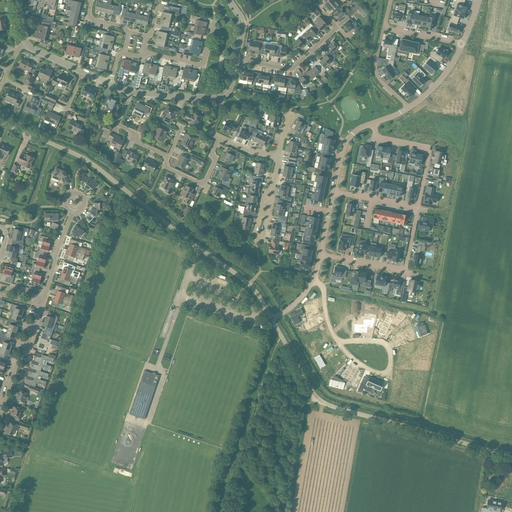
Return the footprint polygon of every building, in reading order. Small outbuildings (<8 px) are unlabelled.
[(49,0),(49,4),(48,9),(54,10),(56,0),(49,0)] [(64,5),(64,6),(80,9),(81,3),(68,0),(67,6),(64,5)] [(103,3),(101,12),(107,13),(109,0),(107,0),(107,1),(106,4),(103,3)] [(333,3),(330,0),(329,0),(324,5),(330,11),(332,9),(334,11),(340,6),(335,1),(333,3)] [(456,5),(454,10),(465,13),(467,8),(462,6),(463,2),(457,0),(456,0),(455,0),(455,2),(454,4),(456,5)] [(114,6),(112,14),(118,16),(121,3),(119,2),(118,7),(114,6)] [(357,4),(351,9),(354,12),(357,9),(360,7),(357,4)] [(393,13),(392,16),(392,20),(399,22),(400,16),(403,17),(405,6),(399,4),(398,11),(394,11),(393,13)] [(65,12),(78,15),(80,9),(64,6),(64,7),(66,8),(66,10),(57,8),(57,10),(65,12)] [(163,12),(161,19),(171,21),(173,15),(178,16),(180,9),(170,6),(168,13),(163,12)] [(125,13),(123,20),(130,21),(131,13),(127,12),(129,7),(127,7),(125,13)] [(320,13),(314,8),(311,10),(317,16),(320,13)] [(337,12),(334,15),(339,21),(343,18),(347,15),(346,14),(351,10),(349,8),(348,9),(347,8),(344,10),(343,8),(341,9),(337,12)] [(130,21),(135,23),(138,10),(136,9),(135,14),(131,13),(130,21)] [(450,19),(457,21),(458,17),(463,19),(465,13),(454,10),(451,19),(450,19)] [(69,19),(77,21),(78,15),(65,12),(62,11),(62,13),(65,14),(70,15),(69,19)] [(147,17),(143,16),(141,24),(147,26),(150,13),(148,12),(147,17)] [(196,20),(195,26),(206,29),(207,23),(199,21),(200,18),(201,18),(192,16),(191,19),(196,20)] [(320,30),(321,31),(327,26),(319,17),(316,20),(318,22),(315,25),(313,27),(318,32),(320,30)] [(167,27),(167,30),(180,33),(181,32),(179,31),(178,29),(174,29),(176,22),(171,21),(161,19),(159,26),(167,27)] [(353,23),(350,19),(343,26),(348,32),(353,28),(355,30),(360,26),(356,21),(353,23)] [(450,19),(446,30),(458,34),(460,27),(455,26),(457,21),(450,19)] [(37,32),(48,34),(50,28),(54,29),(56,22),(48,20),(47,24),(47,27),(39,25),(37,32)] [(188,32),(187,35),(195,37),(196,34),(204,36),(206,29),(195,26),(193,33),(188,32)] [(312,26),(306,32),(308,33),(312,38),(314,36),(315,37),(319,34),(318,32),(313,27),(312,26)] [(101,34),(100,41),(113,44),(114,37),(106,35),(107,32),(108,33),(108,32),(99,30),(99,34),(101,34)] [(180,33),(167,30),(166,33),(158,31),(156,38),(167,40),(169,34),(174,35),(173,36),(180,37),(180,33)] [(48,34),(37,32),(35,38),(43,40),(43,43),(42,43),(50,45),(51,42),(47,41),(48,34)] [(300,37),(307,45),(311,41),(310,39),(312,38),(308,33),(306,32),(300,37)] [(195,37),(187,35),(187,38),(192,39),(190,46),(201,48),(202,42),(194,40),(195,37)] [(298,39),(294,42),(296,45),(300,48),(302,46),(303,48),(307,45),(300,37),(300,36),(297,38),(298,39)] [(390,60),(394,61),(395,52),(397,47),(397,46),(392,45),(393,38),(386,37),(383,48),(389,49),(388,56),(391,56),(390,60)] [(66,54),(73,56),(75,45),(76,40),(67,38),(64,46),(65,46),(68,46),(66,54)] [(167,40),(156,38),(155,45),(163,47),(162,50),(161,49),(161,50),(176,53),(177,49),(176,49),(176,48),(172,47),(172,48),(166,47),(167,40)] [(331,43),(327,47),(331,51),(328,53),(332,57),(334,60),(339,56),(337,53),(339,51),(337,49),(340,46),(334,39),(331,42),(331,43)] [(400,47),(397,47),(395,52),(406,55),(409,41),(401,39),(400,47)] [(261,54),(263,41),(255,40),(255,43),(253,51),(256,51),(256,53),(261,54)] [(95,47),(94,50),(102,52),(103,49),(111,51),(113,44),(100,41),(99,41),(100,43),(99,45),(98,46),(98,47),(95,47)] [(263,41),(261,54),(266,55),(266,53),(269,54),(270,45),(271,43),(263,41)] [(409,41),(406,55),(407,55),(408,52),(419,54),(420,53),(421,50),(417,49),(418,47),(419,43),(417,43),(418,42),(413,41),(413,42),(412,42),(409,41)] [(82,46),(75,45),(73,56),(79,58),(81,50),(84,50),(84,51),(86,43),(83,42),(82,46)] [(246,42),(245,51),(250,52),(251,50),(253,51),(255,43),(250,42),(250,43),(246,42)] [(270,45),(269,54),(272,54),(271,56),(277,57),(279,45),(277,45),(275,46),(270,45)] [(282,46),(279,45),(277,57),(282,58),(282,56),(285,56),(286,48),(281,47),(282,46)] [(199,55),(201,48),(190,46),(189,52),(184,51),(183,55),(191,57),(191,56),(191,54),(199,55)] [(447,52),(448,50),(444,49),(443,50),(440,48),(437,52),(432,51),(429,56),(430,57),(437,61),(440,63),(443,58),(444,58),(448,52),(447,52)] [(94,60),(108,63),(109,57),(102,55),(102,52),(94,50),(92,49),(92,51),(92,53),(99,54),(98,57),(95,56),(94,57),(94,60)] [(323,59),(328,65),(332,62),(334,64),(336,62),(327,52),(323,56),(325,57),(323,59)] [(422,67),(432,75),(435,70),(438,67),(437,67),(434,64),(436,61),(429,56),(427,59),(428,60),(423,67),(422,67)] [(30,62),(23,59),(19,68),(29,72),(23,84),(26,85),(27,85),(28,85),(35,70),(32,68),(34,63),(30,61),(30,62)] [(92,59),(90,66),(90,69),(101,72),(101,69),(106,70),(108,63),(94,60),(92,59)] [(328,65),(323,59),(321,61),(319,59),(315,63),(324,72),(326,71),(326,70),(325,68),(328,65)] [(120,64),(117,77),(122,78),(123,74),(128,75),(129,72),(131,61),(125,60),(123,65),(120,64)] [(387,67),(385,68),(384,66),(381,68),(382,70),(388,80),(395,75),(390,68),(393,66),(394,61),(390,60),(389,60),(387,67)] [(131,61),(129,72),(135,74),(134,80),(132,80),(132,83),(131,86),(135,87),(137,79),(137,78),(139,71),(136,71),(138,63),(131,61)] [(137,79),(135,87),(136,87),(139,88),(139,84),(141,80),(141,77),(143,78),(143,74),(146,75),(146,77),(148,77),(151,64),(144,63),(142,71),(140,70),(140,69),(139,69),(139,71),(137,78),(137,79)] [(313,68),(311,70),(316,76),(320,72),(322,74),(324,72),(315,63),(311,66),(313,68)] [(151,64),(148,77),(155,79),(154,82),(157,82),(159,75),(156,74),(158,66),(151,64)] [(168,78),(171,67),(164,66),(162,73),(159,73),(159,72),(159,75),(157,82),(157,80),(161,81),(162,76),(168,78)] [(171,67),(168,78),(175,79),(174,84),(177,85),(177,83),(178,77),(175,77),(177,69),(171,67)] [(178,77),(177,83),(180,84),(181,79),(188,80),(190,70),(184,68),(182,76),(179,75),(178,77)] [(417,73),(411,79),(419,87),(420,87),(425,82),(421,78),(422,78),(422,77),(423,78),(426,75),(419,68),(418,68),(416,70),(418,72),(418,73),(417,74),(417,73)] [(48,71),(41,69),(38,76),(42,78),(41,80),(46,83),(48,80),(48,81),(52,71),(49,70),(48,71)] [(190,70),(188,80),(194,82),(193,87),(197,88),(198,80),(195,79),(197,71),(190,70)] [(239,80),(247,82),(249,74),(246,73),(246,71),(241,70),(239,80)] [(307,70),(303,74),(305,75),(309,80),(310,81),(312,79),(316,76),(311,70),(309,72),(307,70)] [(252,81),(255,81),(257,73),(252,72),(251,74),(249,74),(247,82),(252,82),(252,81)] [(257,73),(255,81),(255,83),(263,84),(264,76),(262,76),(262,74),(257,73)] [(310,81),(309,80),(305,75),(303,74),(299,77),(301,79),(299,81),(304,87),(310,81)] [(69,79),(60,75),(57,80),(54,78),(52,83),(57,85),(58,83),(65,86),(69,79)] [(271,86),(271,84),(272,76),(267,75),(267,77),(264,76),(263,84),(271,86)] [(273,86),(278,87),(280,77),(272,76),(271,84),(274,85),(273,86)] [(278,87),(286,89),(288,78),(280,77),(278,87)] [(288,79),(286,89),(301,91),(299,85),(295,84),(296,82),(293,81),(293,79),(288,78),(288,79)] [(404,88),(402,90),(405,93),(407,95),(408,95),(409,97),(411,95),(415,91),(407,83),(405,85),(403,87),(404,88)] [(91,89),(85,86),(81,94),(93,99),(97,90),(92,88),(91,89)] [(13,93),(9,91),(5,99),(15,103),(14,106),(17,107),(20,101),(17,100),(19,96),(19,95),(18,96),(12,94),(13,93)] [(42,97),(49,100),(55,103),(57,99),(47,94),(45,98),(42,97)] [(109,97),(105,96),(102,101),(107,103),(108,107),(107,110),(111,112),(113,109),(114,110),(118,102),(113,100),(114,98),(114,99),(114,98),(110,97),(110,96),(109,97)] [(28,103),(25,110),(28,111),(29,111),(29,112),(38,116),(39,116),(41,112),(36,109),(37,107),(36,107),(39,100),(37,99),(33,97),(30,104),(28,103)] [(144,108),(136,104),(135,108),(132,114),(133,114),(133,115),(140,118),(141,118),(143,113),(149,115),(152,108),(145,105),(144,108)] [(173,109),(168,107),(165,113),(166,115),(166,116),(169,117),(168,119),(171,120),(170,122),(173,116),(178,119),(181,112),(177,110),(178,110),(173,108),(173,109)] [(267,120),(269,121),(278,122),(279,117),(274,116),(275,113),(268,111),(267,120)] [(54,114),(48,112),(46,115),(43,114),(41,118),(44,120),(45,119),(50,121),(49,122),(56,125),(57,123),(58,123),(60,118),(56,116),(53,115),(54,114)] [(189,114),(185,112),(182,119),(190,122),(190,124),(197,127),(201,117),(195,114),(193,117),(188,115),(189,114)] [(297,124),(296,126),(306,131),(309,132),(311,127),(308,126),(310,122),(307,120),(303,118),(301,122),(298,121),(297,121),(296,123),(297,124)] [(76,122),(71,120),(67,128),(72,130),(72,129),(82,134),(84,130),(81,129),(82,126),(75,123),(76,122)] [(278,122),(269,121),(268,126),(266,125),(265,129),(271,130),(272,127),(277,128),(278,122)] [(233,125),(226,122),(226,123),(227,123),(225,126),(224,125),(222,130),(229,133),(230,130),(234,132),(237,124),(234,123),(233,125)] [(248,129),(243,126),(241,129),(240,132),(238,136),(246,140),(249,135),(252,136),(252,135),(255,128),(256,126),(251,124),(249,127),(248,129)] [(146,127),(140,125),(137,131),(143,133),(146,127)] [(296,126),(293,130),(298,132),(301,134),(301,135),(299,138),(300,139),(305,140),(306,138),(303,136),(306,131),(296,126)] [(167,132),(156,127),(155,130),(157,131),(153,138),(162,142),(163,140),(164,140),(166,135),(167,132)] [(253,141),(258,143),(262,135),(257,133),(258,130),(255,128),(252,135),(255,136),(253,141)] [(322,144),(333,146),(335,140),(332,140),(332,137),(333,134),(333,132),(326,129),(326,131),(325,135),(324,135),(322,144)] [(117,136),(110,133),(108,137),(113,140),(111,145),(115,147),(114,149),(119,151),(123,142),(116,138),(117,136)] [(197,139),(186,134),(181,145),(190,149),(194,141),(196,142),(197,139)] [(262,135),(258,143),(263,146),(265,141),(268,142),(271,136),(268,135),(267,135),(266,137),(262,135)] [(10,148),(0,143),(0,159),(2,154),(7,156),(8,153),(10,148)] [(317,153),(320,153),(328,155),(329,152),(332,152),(333,146),(322,144),(320,153),(317,153)] [(368,157),(370,146),(367,146),(366,147),(362,146),(361,151),(360,155),(361,155),(360,156),(368,157)] [(385,148),(377,146),(376,151),(378,151),(377,156),(377,158),(383,159),(385,148)] [(385,148),(383,159),(388,160),(389,156),(391,149),(385,148)] [(239,154),(227,149),(226,152),(227,153),(224,159),(225,160),(224,162),(225,163),(227,165),(228,164),(229,162),(231,163),(233,159),(236,160),(237,159),(239,154)] [(133,152),(128,150),(124,157),(128,159),(127,160),(135,164),(136,161),(138,156),(132,154),(133,152)] [(405,165),(407,159),(403,158),(404,152),(403,151),(398,150),(397,155),(397,156),(394,155),(393,161),(396,161),(395,163),(405,165)] [(116,151),(111,161),(117,164),(122,154),(116,151)] [(433,158),(432,163),(435,163),(434,168),(439,169),(439,166),(440,164),(441,165),(442,163),(442,160),(445,161),(446,156),(443,155),(444,153),(440,152),(438,152),(434,151),(433,155),(433,158)] [(329,165),(330,164),(331,160),(331,159),(324,158),(324,155),(328,155),(317,153),(317,157),(319,157),(318,163),(329,165)] [(414,166),(417,154),(416,154),(415,154),(416,153),(412,153),(411,153),(409,164),(412,165),(414,166)] [(28,156),(27,155),(26,157),(25,157),(25,156),(24,156),(21,154),(19,159),(17,163),(18,163),(23,165),(22,165),(29,169),(30,168),(29,168),(32,163),(34,158),(32,158),(32,156),(30,155),(28,156)] [(417,154),(414,166),(420,167),(422,156),(422,155),(417,154)] [(190,160),(180,155),(178,161),(179,162),(177,165),(184,168),(187,162),(188,163),(190,160)] [(192,155),(190,159),(197,162),(197,164),(204,167),(206,162),(192,155)] [(151,161),(146,158),(143,165),(147,167),(146,169),(153,173),(156,165),(151,162),(151,161)] [(284,166),(283,171),(293,173),(294,168),(295,164),(298,164),(299,165),(299,161),(298,161),(296,161),(289,159),(288,163),(287,167),(284,166)] [(20,165),(14,163),(11,172),(17,174),(20,165)] [(264,165),(256,163),(254,173),(263,175),(265,169),(263,169),(264,165)] [(314,172),(315,172),(321,173),(321,170),(328,171),(328,170),(329,170),(330,166),(329,166),(329,165),(323,164),(318,163),(317,169),(315,168),(314,172)] [(221,167),(217,177),(221,179),(223,180),(222,183),(225,185),(227,182),(231,172),(226,169),(221,167)] [(60,170),(59,168),(57,168),(56,168),(51,174),(51,176),(52,176),(51,179),(58,182),(60,178),(61,179),(62,179),(64,184),(65,184),(66,185),(69,183),(65,173),(64,173),(64,171),(60,170)] [(433,168),(432,175),(439,177),(440,169),(439,169),(434,168),(433,168)] [(352,174),(351,179),(350,182),(351,182),(350,186),(358,188),(359,183),(365,184),(367,173),(359,171),(358,176),(352,174)] [(314,181),(319,182),(326,184),(327,178),(326,177),(320,176),(321,173),(315,172),(314,172),(314,175),(316,176),(314,181)] [(414,199),(414,198),(416,187),(412,186),(414,176),(409,175),(405,191),(409,192),(407,198),(413,199),(414,199)] [(249,182),(249,185),(251,186),(260,187),(261,182),(258,181),(258,177),(254,176),(251,176),(249,182)] [(83,177),(81,183),(84,184),(83,187),(85,188),(88,191),(91,188),(92,189),(93,190),(97,186),(93,181),(93,180),(93,181),(89,178),(90,177),(89,177),(88,180),(83,178),(83,177)] [(165,177),(160,187),(166,190),(165,192),(170,195),(176,182),(172,180),(173,180),(165,177)] [(378,177),(377,184),(379,184),(379,187),(378,192),(384,193),(386,183),(383,182),(384,178),(378,177)] [(375,191),(377,181),(367,180),(367,183),(370,184),(369,190),(375,191)] [(317,182),(316,188),(324,190),(326,184),(319,182),(314,181),(314,182),(317,182)] [(280,185),(279,190),(289,192),(291,193),(292,188),(294,188),(294,185),(288,184),(287,187),(280,185)] [(397,186),(395,195),(401,196),(403,187),(403,185),(397,184),(397,186)] [(228,189),(220,185),(218,188),(215,187),(212,194),(219,198),(222,192),(225,194),(228,189)] [(193,190),(186,186),(184,190),(183,189),(180,195),(185,197),(183,202),(190,205),(194,195),(191,193),(193,190)] [(260,187),(251,186),(250,188),(248,188),(247,195),(249,195),(250,195),(255,196),(255,192),(258,193),(260,187)] [(427,187),(424,200),(425,200),(425,203),(431,204),(432,202),(436,202),(437,196),(432,195),(433,188),(427,187)] [(279,190),(278,196),(282,196),(282,199),(285,200),(290,201),(291,201),(291,198),(288,198),(289,192),(279,190)] [(245,204),(247,205),(253,206),(253,202),(256,202),(258,197),(255,196),(250,195),(249,195),(248,198),(246,197),(245,204)] [(107,202),(106,201),(104,201),(102,202),(102,203),(98,203),(98,204),(97,204),(97,203),(92,203),(92,208),(91,209),(91,210),(91,211),(86,217),(89,223),(97,214),(97,210),(105,209),(105,205),(106,205),(107,204),(107,202)] [(275,210),(285,211),(289,212),(290,204),(284,203),(284,206),(276,204),(275,210)] [(347,204),(345,214),(353,215),(355,206),(347,204)] [(256,206),(253,206),(247,205),(246,208),(244,207),(242,214),(251,216),(251,211),(254,212),(256,206)] [(191,208),(187,206),(183,214),(187,216),(191,208)] [(201,209),(195,206),(192,213),(197,216),(201,209)] [(375,209),(373,218),(378,219),(379,220),(381,210),(375,209)] [(278,218),(277,222),(286,224),(285,224),(287,217),(284,217),(285,211),(275,210),(274,215),(280,216),(279,219),(278,218)] [(58,214),(45,214),(45,221),(52,221),(52,223),(50,227),(56,230),(58,225),(57,224),(57,221),(58,221),(58,214)] [(402,215),(400,224),(406,225),(409,226),(410,221),(409,220),(410,216),(402,215)] [(251,219),(242,217),(242,221),(241,220),(240,224),(241,225),(240,229),(248,230),(250,223),(251,223),(251,219)] [(428,230),(429,225),(432,225),(433,219),(426,218),(425,223),(420,222),(418,230),(421,230),(421,231),(421,230),(424,231),(424,232),(424,231),(425,231),(428,232),(428,230)] [(86,229),(81,220),(78,222),(81,226),(79,228),(76,226),(73,229),(74,230),(73,232),(79,237),(81,235),(84,232),(83,231),(83,230),(83,231),(86,229)] [(277,222),(275,222),(275,223),(275,225),(272,225),(271,230),(282,232),(283,228),(286,228),(286,224),(277,222)] [(20,236),(24,237),(26,228),(19,227),(18,230),(14,229),(13,234),(20,236)] [(280,241),(282,232),(271,230),(270,235),(274,236),(273,239),(280,241)] [(315,235),(304,233),(302,243),(310,244),(311,241),(314,241),(315,235)] [(17,241),(16,244),(24,246),(23,245),(24,242),(22,241),(24,237),(20,236),(13,234),(12,240),(17,241)] [(346,245),(351,246),(353,237),(346,235),(346,239),(340,238),(339,241),(338,246),(338,249),(345,251),(346,245)] [(40,236),(38,244),(41,245),(49,247),(51,242),(47,241),(48,238),(40,236)] [(69,249),(85,255),(86,250),(78,247),(80,242),(70,239),(68,245),(69,246),(70,247),(69,249)] [(278,242),(273,241),(271,246),(270,246),(269,252),(278,254),(281,254),(282,251),(279,250),(279,248),(277,247),(278,242)] [(283,242),(280,241),(279,244),(283,245),(283,247),(286,247),(285,251),(286,252),(288,243),(287,243),(284,242),(283,242)] [(10,246),(9,251),(16,253),(19,253),(20,249),(23,250),(24,246),(16,244),(15,247),(10,246)] [(302,244),(301,248),(303,249),(302,255),(311,256),(312,250),(307,249),(308,245),(302,244)] [(365,245),(360,244),(359,247),(359,249),(358,249),(356,248),(355,253),(363,254),(365,245)] [(38,247),(37,252),(43,254),(44,252),(48,252),(49,247),(41,245),(41,248),(38,247)] [(418,245),(416,255),(414,254),(413,259),(413,258),(412,261),(413,261),(412,265),(420,267),(422,256),(420,255),(422,246),(418,245)] [(373,257),(377,257),(376,257),(380,258),(381,248),(375,247),(373,257)] [(393,261),(395,249),(389,248),(387,259),(389,260),(392,261),(392,260),(393,261)] [(83,260),(85,255),(69,249),(68,252),(66,252),(65,252),(63,258),(73,262),(74,257),(83,260)] [(395,249),(393,261),(401,262),(402,258),(399,257),(401,250),(395,249)] [(16,253),(9,251),(8,257),(11,258),(11,261),(17,262),(17,259),(15,258),(16,253)] [(37,262),(45,264),(46,258),(43,257),(43,254),(37,252),(35,252),(34,258),(38,259),(37,262)] [(298,260),(301,261),(310,263),(310,262),(311,256),(302,255),(300,254),(298,260)] [(6,265),(4,270),(12,272),(13,269),(16,270),(18,262),(17,262),(11,261),(9,266),(6,265)] [(295,265),(294,269),(300,270),(301,267),(308,269),(310,263),(301,261),(300,266),(295,265)] [(45,264),(37,262),(36,264),(33,263),(31,269),(32,269),(39,271),(40,268),(43,269),(45,264)] [(78,279),(81,279),(82,277),(79,276),(80,273),(72,270),(73,266),(64,262),(62,268),(62,270),(63,270),(62,273),(78,279)] [(342,269),(340,269),(340,268),(335,267),(333,275),(332,274),(330,282),(335,283),(335,279),(340,278),(341,277),(345,278),(346,270),(342,270),(342,269)] [(38,274),(39,271),(32,269),(31,274),(30,273),(29,277),(33,278),(40,280),(42,275),(38,274)] [(11,275),(12,272),(4,270),(3,275),(6,276),(5,282),(12,284),(14,276),(11,275)] [(361,272),(355,271),(354,278),(351,278),(349,283),(358,285),(359,282),(361,272)] [(362,272),(361,272),(359,282),(364,283),(363,286),(370,287),(371,281),(365,279),(366,273),(365,273),(365,272),(362,272)] [(76,284),(77,282),(78,279),(62,273),(61,276),(60,275),(59,276),(57,282),(66,285),(68,281),(76,284)] [(387,291),(389,283),(389,284),(385,283),(386,278),(383,277),(380,276),(377,276),(376,276),(375,280),(376,280),(376,281),(375,284),(384,286),(383,293),(387,294),(387,291)] [(33,278),(29,277),(28,280),(29,280),(28,285),(35,287),(35,284),(39,285),(40,280),(33,278)] [(393,279),(393,283),(389,283),(389,284),(388,287),(392,287),(392,288),(396,289),(394,296),(400,297),(403,287),(400,286),(401,280),(393,279)] [(417,289),(419,282),(409,280),(407,290),(416,292),(416,290),(418,290),(418,289),(417,289)] [(57,293),(56,296),(74,303),(74,302),(76,297),(73,297),(73,296),(65,293),(66,289),(57,286),(55,292),(55,293),(57,293)] [(72,307),(74,303),(56,296),(55,299),(53,299),(52,299),(50,305),(60,309),(61,304),(70,307),(70,306),(72,307)] [(308,323),(304,325),(307,330),(318,325),(315,319),(313,320),(312,314),(317,313),(318,313),(316,304),(316,305),(305,307),(304,307),(306,316),(306,315),(307,315),(308,323)] [(10,309),(9,312),(13,313),(22,316),(23,311),(19,309),(20,307),(13,305),(12,309),(10,309)] [(300,309),(289,314),(294,325),(300,322),(298,317),(303,314),(300,309)] [(399,312),(396,318),(402,321),(406,316),(399,312)] [(9,318),(8,320),(11,321),(14,322),(15,322),(16,320),(20,321),(22,316),(13,313),(12,316),(10,315),(9,318)] [(55,324),(58,317),(57,316),(52,315),(51,317),(47,316),(45,321),(55,324)] [(335,318),(337,325),(338,325),(340,324),(341,329),(348,327),(347,322),(348,322),(345,315),(335,318)] [(401,332),(391,338),(396,345),(407,337),(403,330),(402,329),(411,319),(407,315),(406,316),(402,321),(396,328),(401,332)] [(354,324),(354,332),(359,332),(359,333),(363,333),(367,333),(367,327),(369,327),(373,328),(375,318),(371,317),(370,320),(363,319),(363,324),(354,324)] [(380,322),(378,327),(381,329),(379,333),(385,336),(391,324),(390,324),(392,320),(390,319),(388,323),(384,321),(383,323),(380,322)] [(7,323),(6,326),(9,326),(7,330),(16,333),(18,327),(10,324),(11,321),(8,320),(7,323)] [(45,321),(43,326),(46,327),(45,330),(52,332),(53,329),(55,324),(45,321)] [(424,323),(417,325),(421,336),(427,334),(424,323)] [(314,345),(316,350),(324,346),(324,345),(322,342),(325,340),(322,336),(324,335),(320,328),(316,330),(313,331),(309,334),(312,341),(318,338),(320,342),(314,345)] [(4,333),(2,338),(5,339),(8,340),(9,337),(14,339),(16,333),(7,330),(6,333),(4,333)] [(51,335),(52,332),(45,330),(44,330),(43,333),(42,332),(41,336),(40,336),(38,340),(50,344),(59,347),(58,350),(59,350),(60,347),(59,347),(61,343),(52,340),(47,338),(48,334),(51,335)] [(0,337),(0,343),(3,344),(1,348),(2,348),(10,350),(12,345),(7,343),(8,340),(5,339),(2,338),(0,337)] [(50,344),(38,340),(37,344),(38,345),(37,349),(39,349),(38,352),(44,354),(45,351),(43,350),(44,347),(51,349),(51,348),(56,350),(56,349),(58,350),(59,347),(50,344)] [(397,365),(397,366),(398,366),(400,366),(399,366),(406,366),(407,366),(408,366),(407,366),(407,363),(408,361),(407,361),(407,360),(410,360),(410,354),(411,354),(413,353),(414,352),(414,353),(416,352),(417,351),(417,352),(420,350),(423,349),(423,347),(422,345),(422,344),(416,346),(417,346),(415,347),(415,346),(414,347),(413,348),(413,347),(405,350),(405,354),(404,353),(402,353),(401,353),(398,353),(398,354),(398,356),(398,358),(398,359),(398,360),(398,361),(398,363),(398,365),(397,365)] [(0,357),(1,357),(3,358),(4,355),(8,356),(10,350),(2,348),(1,348),(0,347),(0,357)] [(329,365),(325,369),(332,375),(339,368),(335,364),(341,358),(335,352),(332,356),(331,355),(328,359),(329,359),(326,362),(329,365)] [(32,360),(51,367),(41,363),(43,360),(52,363),(54,359),(35,353),(33,358),(34,358),(33,360),(32,360)] [(30,368),(48,374),(49,374),(39,371),(40,367),(50,371),(51,367),(32,360),(30,365),(31,365),(30,368)] [(345,370),(341,376),(351,382),(352,383),(355,386),(359,380),(355,378),(354,377),(358,371),(350,367),(347,371),(345,370)] [(27,376),(46,382),(36,379),(37,375),(47,378),(48,374),(30,368),(28,373),(29,373),(28,376),(27,376)] [(130,412),(129,414),(131,415),(144,419),(156,386),(152,385),(152,383),(156,374),(153,373),(152,374),(150,373),(144,371),(130,412)] [(45,386),(46,382),(27,376),(25,381),(26,381),(25,384),(35,387),(36,383),(45,386)] [(359,388),(358,390),(361,392),(362,389),(370,392),(372,387),(375,389),(380,391),(381,387),(383,383),(369,377),(369,378),(367,377),(364,385),(361,383),(359,388)] [(410,384),(410,378),(407,378),(400,377),(400,382),(397,382),(396,387),(396,389),(396,388),(396,389),(395,396),(404,397),(404,396),(405,391),(406,392),(407,383),(410,384)] [(39,389),(30,386),(28,390),(38,393),(42,395),(44,390),(39,389)] [(27,393),(19,390),(18,394),(18,396),(17,396),(16,400),(24,403),(27,393)] [(18,407),(14,406),(10,416),(15,418),(20,419),(23,409),(18,407)] [(9,422),(8,422),(4,433),(9,434),(13,435),(15,429),(17,430),(19,425),(14,424),(9,422)] [(31,426),(22,423),(20,428),(29,431),(31,426)] [(12,457),(12,452),(4,452),(4,455),(0,455),(0,465),(2,466),(2,463),(7,463),(7,457),(12,457)] [(487,509),(486,511),(495,511),(496,510),(500,511),(502,505),(502,503),(496,502),(496,501),(495,501),(495,502),(493,501),(488,500),(488,501),(486,508),(487,509)]
